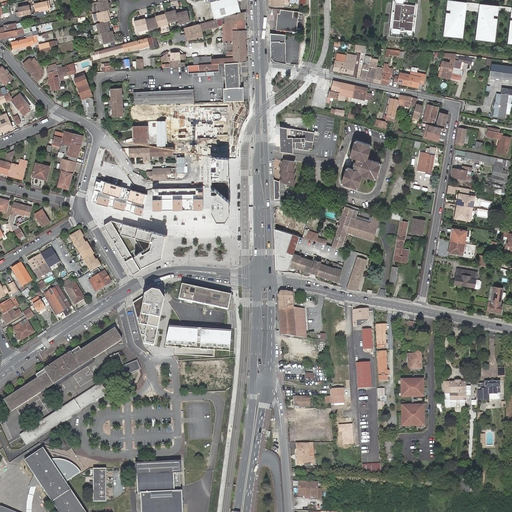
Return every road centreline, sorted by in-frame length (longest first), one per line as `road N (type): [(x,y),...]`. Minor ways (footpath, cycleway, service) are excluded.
road 1 (residential): [(259,65),(453,106),(420,310)]
road 2 (residential): [(152,383),(175,398),(176,448),(93,451),(84,436),(87,412),(127,401)]
road 3 (primary): [(271,283),(259,65)]
road 4 (primary): [(259,65),(258,271)]
road 5 (tertiary): [(420,310),(271,283)]
road 6 (primary): [(248,511),(268,384)]
road 7 (tertiary): [(119,296),(12,367)]
road 8 (primary): [(253,392),(238,511)]
